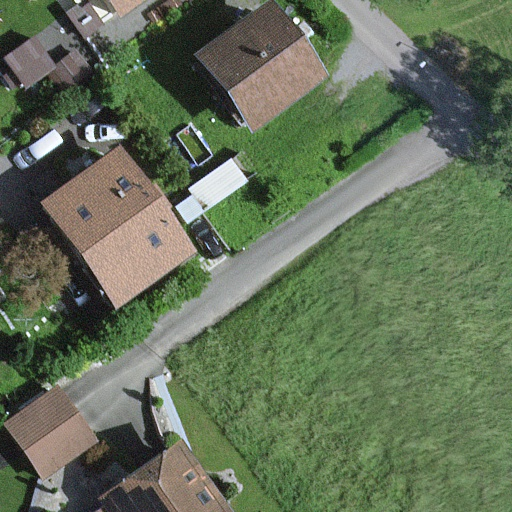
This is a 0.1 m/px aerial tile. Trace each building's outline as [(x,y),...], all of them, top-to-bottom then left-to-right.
[(141,0),(86,0),(106,26),(141,0)] [(313,86),(256,9),(184,63),(241,140),(313,86)] [(55,11),(2,50),(29,87),(82,48),(55,11)] [(181,260),(103,157),(30,213),(108,315),(181,260)] [(92,437),(60,391),(9,427),(42,473),(92,437)] [(229,511),(180,443),(105,497),(112,508),(105,511),(229,511)]
